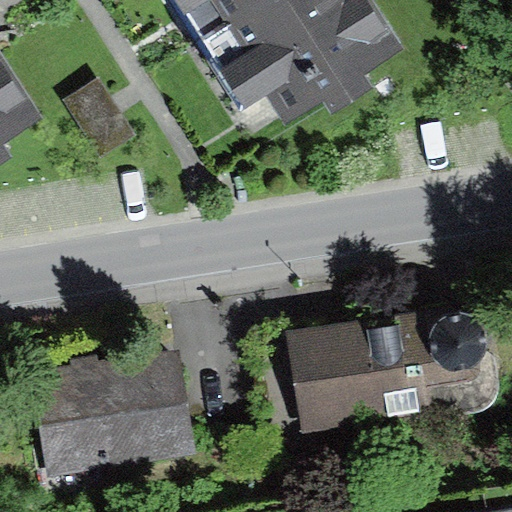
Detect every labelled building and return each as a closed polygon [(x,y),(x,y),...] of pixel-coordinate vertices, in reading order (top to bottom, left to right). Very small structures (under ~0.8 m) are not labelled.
[(368,0),(166,0),(244,121),(268,106),(292,143),(324,123),(334,139),(373,114),(369,97),(413,69),(368,0)] [(0,69),(0,185),(10,179),(1,165),(44,136),(0,69)] [(99,87),(68,105),(100,161),(131,144),(99,87)] [(449,290),(285,313),(301,426),(435,407),(430,373),(475,367),(492,327),(489,311),(479,298),(465,292),(449,290)] [(70,363),(36,368),(49,466),(195,447),(182,347),(97,359),(95,347),(68,350),(70,363)] [(498,511),(497,503),(437,511),(498,511)]
